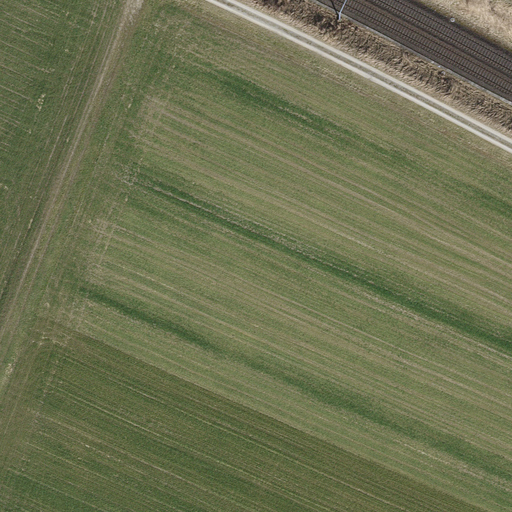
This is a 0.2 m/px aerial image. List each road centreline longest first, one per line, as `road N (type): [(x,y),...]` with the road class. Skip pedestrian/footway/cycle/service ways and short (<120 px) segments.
road 1 (track): [(141,0),(0,363)]
road 2 (track): [(212,0),(511,147)]
